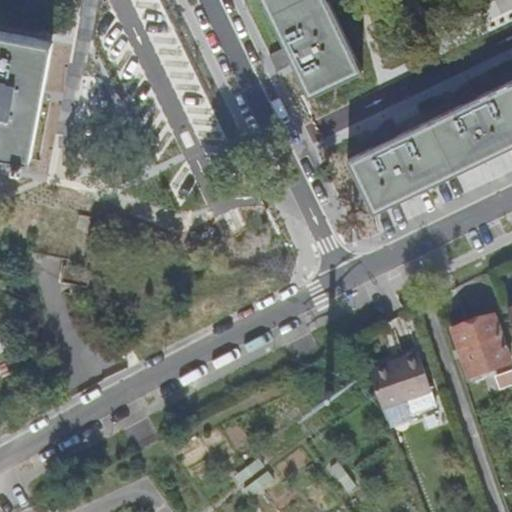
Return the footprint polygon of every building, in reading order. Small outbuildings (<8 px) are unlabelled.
[(258,0),(282,47),(270,53),(272,61),(276,70),(289,63),(307,98),(317,93),(360,72),(324,0),(258,0)] [(0,159),(28,166),(49,48),(0,37),(0,159)] [(511,83),(482,98),(476,87),(468,82),(460,95),(465,106),(397,139),(392,128),(384,122),(376,135),(382,147),(347,163),(372,215),(511,148),(511,83)] [(129,227),(81,216),(78,229),(92,232),(93,226),(127,233),(129,227)] [(58,269),(57,284),(86,288),(88,272),(58,269)] [(511,361),(497,318),(453,333),(469,379),(511,364),(511,361)] [(396,369),(371,377),(385,417),(391,435),(415,426),(413,421),(439,412),(421,360),(406,365),(406,368),(397,371),(396,369)]
